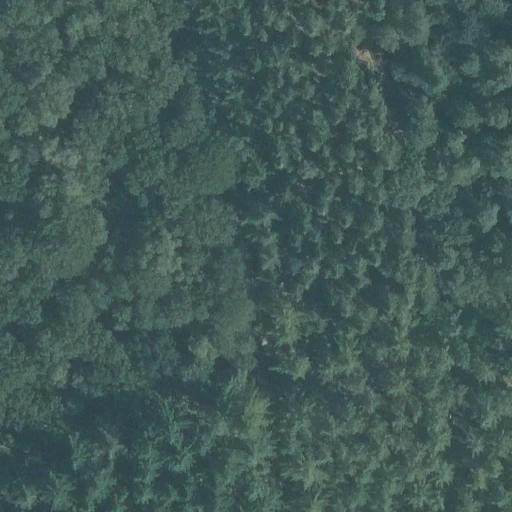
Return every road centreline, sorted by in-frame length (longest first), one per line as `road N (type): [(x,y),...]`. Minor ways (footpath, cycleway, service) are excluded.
road 1 (track): [(183,0),(251,343)]
road 2 (track): [(511,261),(251,343)]
road 3 (track): [(251,343),(0,423)]
road 4 (track): [(251,343),(277,511)]
